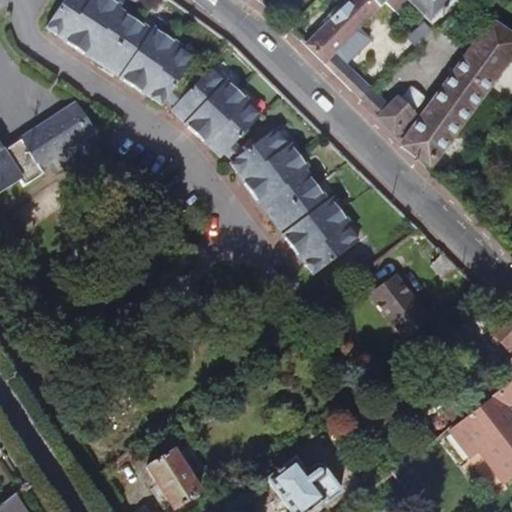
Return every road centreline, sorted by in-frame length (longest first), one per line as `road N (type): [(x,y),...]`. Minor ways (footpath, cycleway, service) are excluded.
road 1 (primary): [(511,287),(259,38),(209,0)]
road 2 (primary): [(0,399),(73,511)]
